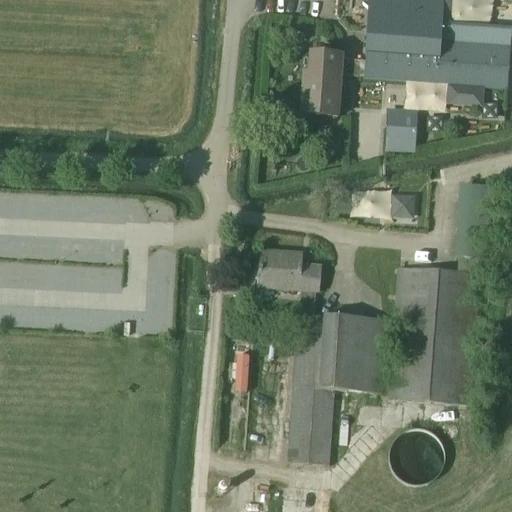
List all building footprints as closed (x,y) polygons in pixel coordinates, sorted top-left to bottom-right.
[(368,0),(364,64),(341,61),(341,58),(315,56),(313,77),(303,76),(300,118),(336,121),(340,78),(364,80),(364,82),(506,91),(511,30),(441,27),(443,0),(368,0)] [(386,153),(414,155),(416,115),(388,114),(386,153)] [(457,276),(397,271),(387,403),(470,408),(478,292),(488,293),(489,278),(479,278),(479,260),(489,261),(493,189),(459,186),(455,259),(458,259),(457,276)] [(390,194),(389,222),(418,222),(419,195),(390,194)] [(300,294),(298,318),(295,318),(286,466),(329,469),(330,455),(342,457),(347,395),(382,398),(387,323),(322,318),(314,318),(315,295),(319,295),(321,269),(301,268),(302,256),(260,253),(257,291),(300,294)] [(445,463),(445,457),(445,451),(443,445),(440,441),(437,436),(432,431),(426,428),(419,426),(415,426),(410,427),(403,428),(399,430),(394,434),(389,440),(386,445),(385,450),(384,456),(384,462),(386,467),(389,473),(392,477),(397,481),(402,484),(406,486),(412,487),(418,487),(425,486),(430,483),(435,479),(439,475),(442,469),(445,463)]
